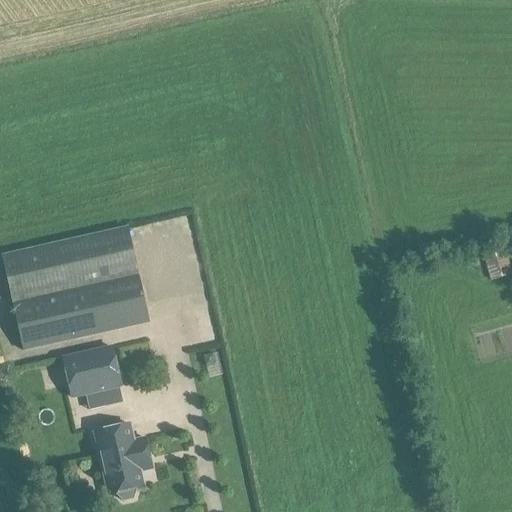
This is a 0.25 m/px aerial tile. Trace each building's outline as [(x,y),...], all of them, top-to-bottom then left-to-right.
[(149,324),(128,229),(2,257),(23,353),(149,324)] [(511,272),(506,252),(483,258),(490,282),(511,275),(511,272)] [(113,347),(61,358),(70,400),(122,388),(113,347)] [(131,424),(94,432),(108,498),(117,496),(124,503),(134,500),(137,492),(145,490),(142,474),(154,472),(146,438),(134,440),(131,424)] [(155,452),(183,451),(182,430),(154,431),(155,452)]
